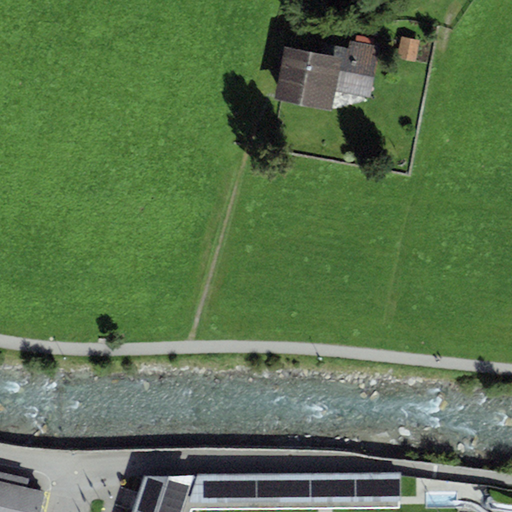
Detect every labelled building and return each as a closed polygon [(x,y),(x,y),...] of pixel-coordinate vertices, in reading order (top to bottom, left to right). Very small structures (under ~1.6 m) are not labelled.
[(418,40),(400,37),(396,58),(414,61),(418,40)] [(321,42),(319,53),(284,47),(275,98),(330,108),(334,90),(368,96),(377,48),(374,47),(375,43),(356,40),(356,43),(349,47),(321,42)] [(128,511),(179,511),(194,467),(144,466),(128,511)] [(189,495),(401,494),(399,468),(198,468),(189,495)] [(0,480),(28,487),(29,479),(0,472),(0,480)] [(0,511),(36,511),(42,490),(28,487),(0,480),(0,511)]
